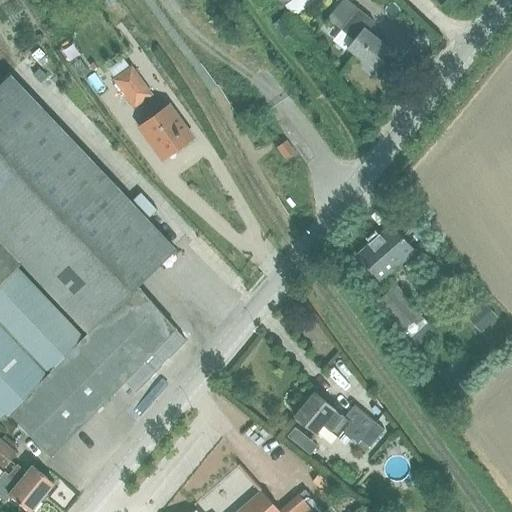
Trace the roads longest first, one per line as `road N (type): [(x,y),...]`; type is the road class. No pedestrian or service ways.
road 1 (tertiary): [(89,511),(348,198)]
road 2 (tertiary): [(348,198),(509,0)]
